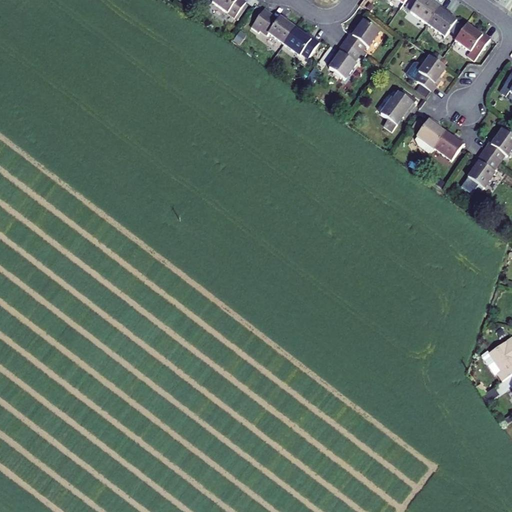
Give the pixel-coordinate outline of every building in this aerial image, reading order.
[(245,3),(240,0),(213,0),(211,3),(234,19),(245,3)] [(409,14),(427,26),(440,8),(431,2),(430,4),(424,0),(411,0),(407,6),(412,10),(409,14)] [(427,26),(444,39),(456,22),(447,16),(449,14),(440,8),(427,26)] [(267,34),(283,46),(294,30),(279,19),(277,21),(263,11),(251,28),(258,34),(260,32),(266,36),(267,34)] [(349,35),(342,44),(359,56),(365,48),(367,49),(379,33),(362,21),(351,37),(349,35)] [(466,57),(473,62),(489,40),(482,35),(481,37),(466,26),(454,41),(469,53),(466,57)] [(300,55),(307,60),(318,44),(311,38),(309,41),(294,30),(283,46),(299,57),(300,55)] [(328,69),(344,81),(355,65),(353,64),(359,56),(342,44),(337,52),(339,53),(328,69)] [(445,69),(429,58),(422,68),(417,64),(414,65),(406,76),(431,93),(436,86),(434,85),(445,69)] [(511,74),(504,85),(504,86),(499,92),(511,101),(511,74)] [(380,115),(396,127),(407,111),(409,113),(414,106),(398,94),(394,101),(391,99),(380,115)] [(416,137),(433,150),(445,135),(436,128),(437,126),(428,120),(416,137)] [(488,144),(481,153),(498,165),(504,157),(506,158),(511,149),(511,138),(501,131),(490,146),(488,144)] [(433,150),(451,163),(464,145),(455,138),(453,141),(445,135),(433,150)] [(467,178),(483,190),(495,174),(492,172),(498,165),(481,153),(475,162),(478,163),(467,178)] [(511,340),(511,339),(489,354),(488,353),(482,357),(495,377),(498,375),(502,382),(511,375),(511,340)] [(478,390),(482,396),(487,392),(483,386),(478,390)] [(498,395),(493,388),(487,392),(482,396),(487,403),(498,395)]
